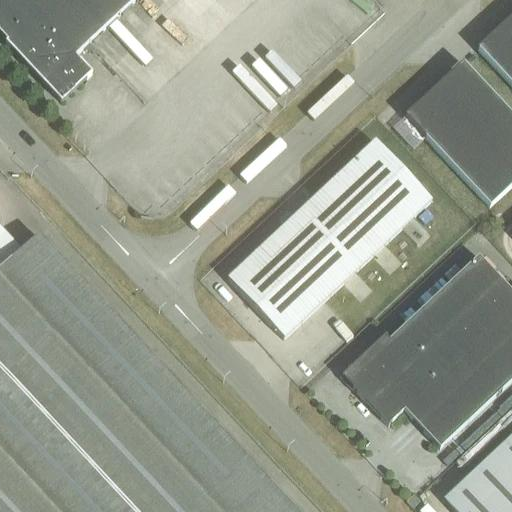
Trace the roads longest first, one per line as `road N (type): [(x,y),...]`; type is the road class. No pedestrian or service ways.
road 1 (unclassified): [(449,0),(149,279)]
road 2 (unclassified): [(362,511),(149,279)]
road 3 (unclassified): [(149,279),(0,121)]
